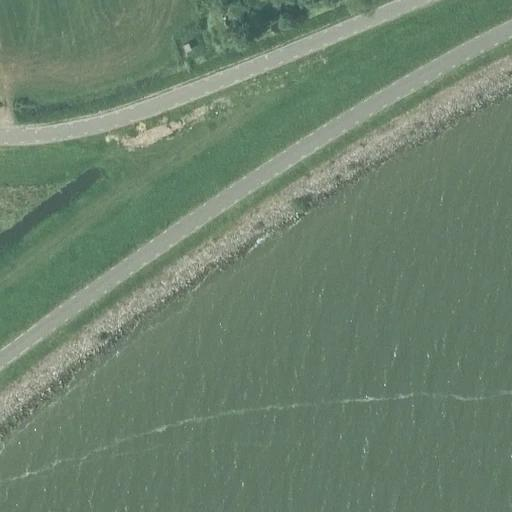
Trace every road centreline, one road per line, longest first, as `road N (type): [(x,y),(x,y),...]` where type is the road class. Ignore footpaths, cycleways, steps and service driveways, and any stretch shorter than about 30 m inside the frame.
road 1 (tertiary): [(0,359),(312,141),(511,28)]
road 2 (unclassified): [(0,136),(119,119),(417,0)]
